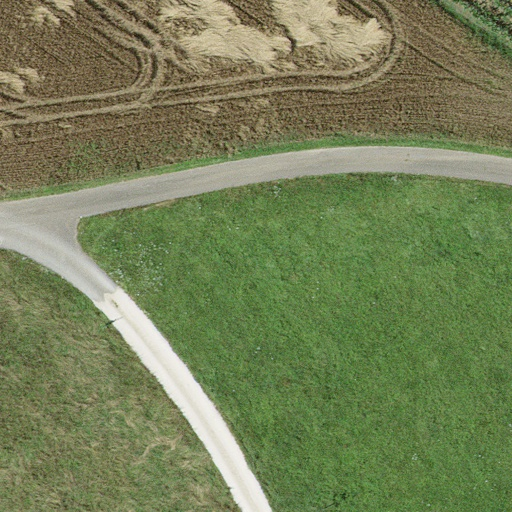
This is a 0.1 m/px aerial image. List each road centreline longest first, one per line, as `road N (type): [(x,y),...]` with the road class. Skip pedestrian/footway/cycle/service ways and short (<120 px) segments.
road 1 (track): [(0,215),(255,169),(457,165),(511,173)]
road 2 (track): [(34,212),(213,431),(256,511)]
